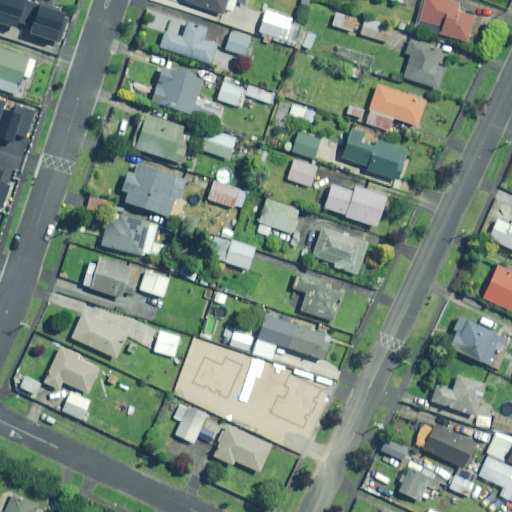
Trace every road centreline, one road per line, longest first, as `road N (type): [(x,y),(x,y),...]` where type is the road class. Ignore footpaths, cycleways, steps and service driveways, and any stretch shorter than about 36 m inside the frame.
road 1 (residential): [(511,80),(311,511)]
road 2 (residential): [(111,0),(0,323)]
road 3 (residential): [(0,419),(197,511)]
